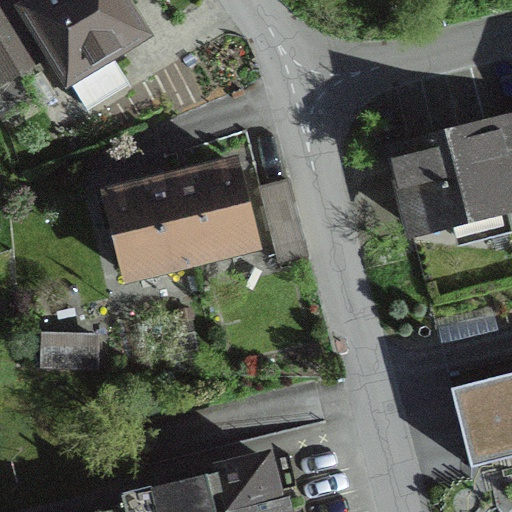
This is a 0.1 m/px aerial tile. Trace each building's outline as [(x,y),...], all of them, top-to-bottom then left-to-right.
[(116,0),(39,0),(24,9),(18,0),(10,0),(0,6),(0,85),(50,55),(84,111),(123,87),(126,75),(112,53),(139,37),(116,0)] [(511,124),(391,155),(410,232),(449,223),(452,238),(480,231),(483,243),(511,235),(511,124)] [(124,278),(188,262),(251,246),(232,168),(186,179),(168,184),(155,187),(105,199),(124,278)] [(305,258),(287,184),(258,192),(276,265),(305,258)] [(511,374),(452,389),(473,466),(511,456),(511,374)] [(173,484),(120,497),(119,498),(122,511),(117,511),(281,511),(279,501),(272,503),(263,462),(173,484)]
